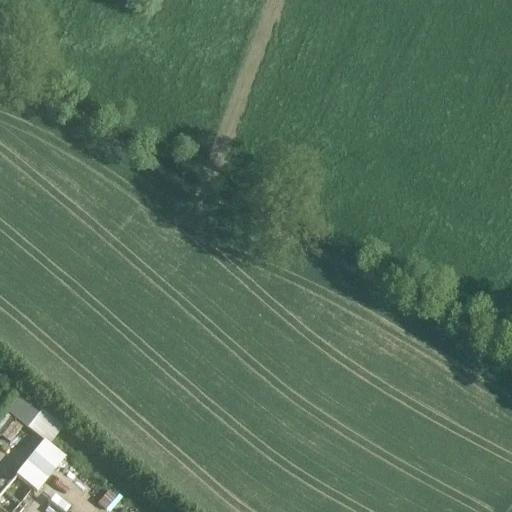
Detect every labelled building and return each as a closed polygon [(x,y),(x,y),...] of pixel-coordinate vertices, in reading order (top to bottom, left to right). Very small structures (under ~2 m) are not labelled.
[(27,430),(44,408),(22,391),(5,412),(27,430)] [(4,414),(0,418),(0,437),(13,421),(4,414)] [(10,443),(16,435),(22,428),(13,421),(1,437),(10,443)] [(16,476),(21,480),(60,511),(91,511),(106,494),(44,443),(16,476)] [(0,497),(0,511),(60,511),(17,477),(0,497)]
